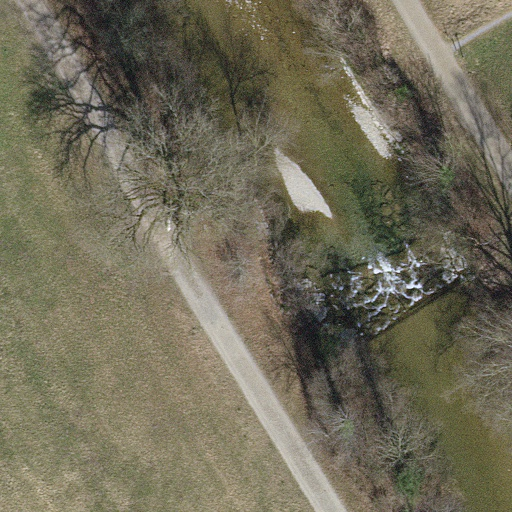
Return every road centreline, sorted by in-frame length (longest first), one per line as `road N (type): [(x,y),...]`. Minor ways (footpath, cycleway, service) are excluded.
road 1 (track): [(22,0),(330,511)]
road 2 (track): [(511,182),(401,0)]
